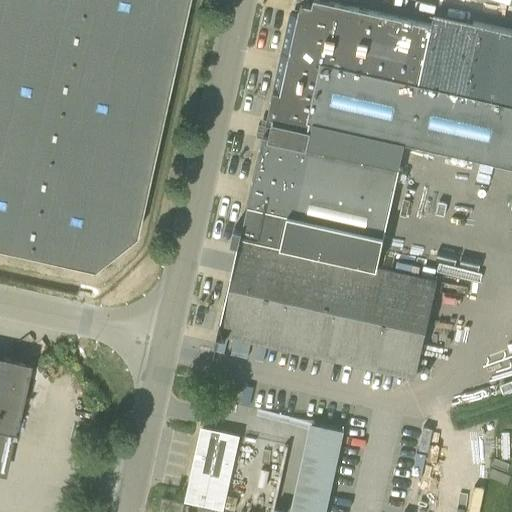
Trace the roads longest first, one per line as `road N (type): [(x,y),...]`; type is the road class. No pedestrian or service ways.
road 1 (unclassified): [(174,325),(244,0)]
road 2 (unclassified): [(130,511),(174,325)]
road 3 (unclassified): [(174,325),(0,286)]
